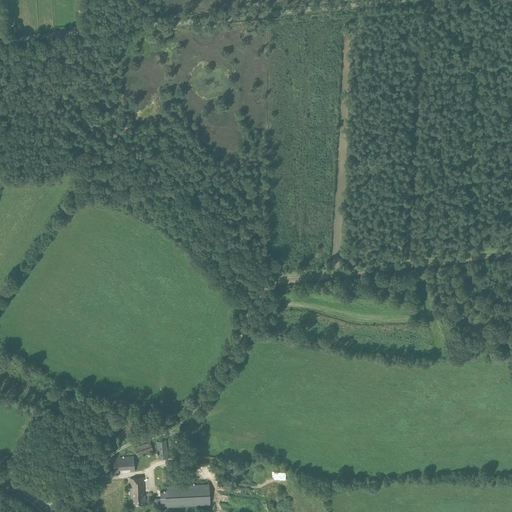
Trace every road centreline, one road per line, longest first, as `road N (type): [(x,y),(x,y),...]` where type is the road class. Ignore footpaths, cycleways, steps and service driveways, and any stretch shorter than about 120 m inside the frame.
road 1 (track): [(104,465),(116,449),(170,429),(201,401),(268,284),(409,265),(418,55),(405,35),(421,0)]
road 2 (unclassified): [(0,42),(417,0)]
